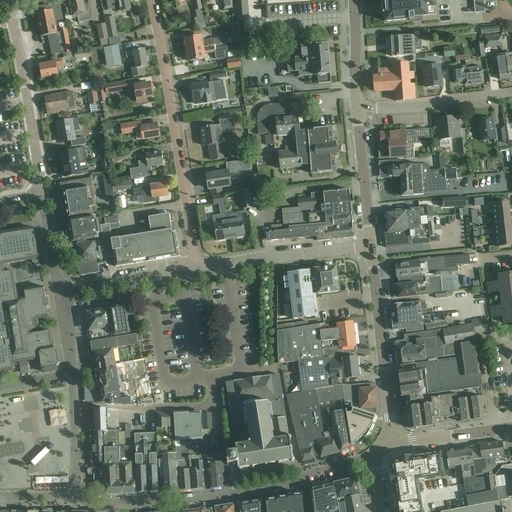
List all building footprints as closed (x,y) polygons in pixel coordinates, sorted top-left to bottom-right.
[(66,21),(74,19),(72,10),(91,6),(89,0),(84,0),(83,0),(82,0),(69,0),(70,1),(63,3),(66,21)] [(106,0),(109,9),(119,7),(120,8),(121,8),(121,11),(130,9),(128,0),(106,0)] [(199,0),(193,1),(195,11),(201,10),(199,0)] [(248,15),(246,0),(234,0),(236,16),(246,15),(248,15)] [(435,0),(383,0),(384,1),(382,1),(382,2),(379,2),(380,13),(383,13),(383,14),(385,14),(386,21),(409,19),(409,20),(414,20),(414,21),(421,21),(421,16),(436,15),(436,6),(435,0)] [(483,0),(473,0),(475,12),(485,11),(483,0)] [(33,19),(39,18),(62,14),(60,2),(33,8),(33,19)] [(94,20),(91,6),(72,10),(74,19),(78,18),(79,23),(94,20)] [(62,14),(39,18),(42,36),(48,35),(51,55),(62,53),(63,53),(66,53),(72,52),(67,27),(59,29),(59,33),(57,33),(56,26),(58,26),(57,21),(64,20),(62,14)] [(106,23),(111,46),(115,45),(118,45),(118,44),(121,44),(120,36),(117,36),(115,22),(106,23)] [(99,40),(100,40),(101,48),(111,46),(106,23),(96,25),(99,40)] [(219,38),(214,39),(202,41),(202,35),(185,38),(187,49),(220,44),(219,38)] [(391,37),(391,38),(389,40),(389,44),(392,45),(392,57),(410,56),(410,62),(415,62),(414,35),(391,37)] [(499,46),(498,35),(484,36),(485,48),(500,46),(499,46)] [(286,58),(287,74),(299,72),(299,77),(317,75),(318,84),(331,83),(327,45),(324,46),(324,42),(301,44),(302,54),(300,54),(300,57),(291,58),(291,53),(286,53),(287,58),(286,58)] [(226,43),(220,44),(187,49),(189,61),(205,58),(205,54),(216,52),(217,58),(218,60),(225,59),(225,57),(225,51),(227,51),(226,43)] [(483,44),(475,45),(477,57),(485,56),(483,44)] [(111,46),(101,48),(101,49),(100,49),(101,55),(104,55),(106,67),(122,65),(118,45),(115,45),(111,46)] [(431,49),(431,50),(432,60),(448,58),(446,46),(431,49)] [(145,56),(144,48),(126,51),(127,57),(134,56),(136,67),(131,68),(133,77),(145,75),(144,67),(147,67),(147,66),(149,65),(148,56),(145,56)] [(75,58),(91,55),(90,50),(79,52),(74,52),(75,58)] [(66,53),(67,61),(75,59),(75,58),(74,52),(72,53),(72,52),(66,53)] [(505,54),(497,55),(500,80),(509,79),(505,54)] [(228,67),(240,65),(239,57),(227,59),(228,67)] [(63,66),(62,59),(56,60),(56,63),(40,65),(42,78),(58,76),(57,67),(63,66)] [(395,101),(411,100),(411,99),(415,99),(414,83),(409,84),(409,79),(414,79),(413,72),(408,72),(408,63),(393,64),(393,68),(377,69),(378,76),(373,77),(374,91),(395,90),(395,101)] [(426,88),(442,86),(439,65),(424,67),(426,88)] [(463,69),(464,82),(465,85),(483,83),(482,70),(481,70),(481,67),(463,69)] [(463,69),(463,68),(452,69),(454,83),(464,82),(463,69)] [(210,80),(226,77),(225,71),(209,73),(210,80)] [(106,94),(128,91),(127,82),(105,85),(106,94)] [(204,103),(211,102),(211,101),(222,100),(220,88),(215,88),(214,82),(208,83),(192,85),(193,91),(191,92),(192,96),(193,96),(194,98),(195,98),(195,104),(204,102),(204,103)] [(144,101),(143,99),(146,98),(146,96),(152,95),(150,83),(128,87),(131,103),(144,101)] [(104,86),(97,88),(99,99),(106,98),(104,86)] [(75,108),(72,92),(54,95),(54,96),(45,98),(48,115),(56,113),(56,112),(75,108)] [(118,107),(129,105),(128,94),(116,96),(118,107)] [(257,116),(257,121),(258,135),(268,135),(269,139),(266,139),(266,148),(275,147),(275,154),(278,153),(280,170),(303,168),(303,165),(311,165),(312,174),(336,172),(335,157),(337,157),(336,143),(333,143),(332,128),(308,130),(308,132),(300,133),(299,117),(288,118),(288,115),(291,115),(290,103),(270,105),(266,106),(262,108),(259,112),(257,116)] [(218,116),(220,125),(200,128),(202,146),(208,145),(211,160),(225,158),(221,133),(235,131),(232,114),(218,116)] [(436,119),(438,140),(459,138),(457,116),(436,119)] [(60,142),(71,140),(72,147),(86,145),(85,138),(75,140),(74,131),(80,130),(78,118),(58,122),(59,128),(58,128),(60,142)] [(504,127),(494,128),(493,119),(477,121),(480,141),(494,139),(494,144),(499,143),(500,152),(508,151),(504,127)] [(141,126),(140,121),(120,124),(122,134),(142,131),(143,139),(159,136),(159,134),(160,134),(159,129),(158,129),(157,123),(141,126)] [(377,147),(378,147),(378,158),(406,156),(406,158),(413,158),(412,144),(421,143),(421,139),(429,138),(429,129),(379,133),(379,135),(380,136),(377,139),(377,144),(376,144),(377,147)] [(262,155),(260,136),(250,137),(251,155),(262,155)] [(468,153),(466,139),(459,140),(458,140),(459,154),(467,153),(468,153)] [(60,158),(62,165),(78,162),(86,161),(84,149),(61,152),(62,158),(60,158)] [(130,151),(109,156),(111,163),(131,158),(130,151)] [(152,176),(150,166),(164,164),(161,151),(146,153),(146,154),(139,156),(140,161),(138,162),(139,168),(130,169),(131,180),(152,176)] [(250,160),(230,163),(231,171),(207,174),(209,188),(211,188),(212,194),(222,192),(221,187),(230,185),(229,180),(241,178),(240,170),(251,169),(250,160)] [(78,162),(62,165),(63,171),(64,171),(65,177),(88,173),(87,167),(79,168),(78,162)] [(496,180),(507,179),(507,162),(495,162),(496,180)] [(429,174),(429,171),(428,165),(425,165),(425,164),(381,167),(382,178),(391,177),(391,178),(401,177),(421,176),(421,175),(429,174)] [(461,168),(446,170),(445,170),(446,180),(462,178),(461,168)] [(447,192),(446,180),(445,170),(440,170),(429,171),(429,174),(421,175),(421,176),(401,177),(402,188),(396,188),(397,197),(422,195),(424,194),(447,192)] [(250,175),(251,189),(259,188),(257,174),(250,175)] [(91,177),(59,182),(63,209),(67,208),(69,217),(97,212),(91,177)] [(113,192),(132,189),(131,182),(112,185),(112,187),(113,192)] [(144,194),(152,193),(153,197),(168,195),(166,182),(133,187),(134,197),(144,196),(144,194)] [(240,191),(242,209),(252,208),(249,190),(240,191)] [(297,200),(298,208),(336,204),(350,202),(349,190),(311,194),(312,198),(297,200)] [(225,204),(224,194),(212,196),(213,205),(219,204),(225,204)] [(258,198),(258,210),(273,209),(273,198),(258,198)] [(443,208),(465,207),(465,198),(442,200),(443,208)] [(351,214),(350,202),(336,204),(298,208),(282,210),(283,220),(329,216),(351,214)] [(491,204),(492,215),(510,213),(509,202),(491,204)] [(217,240),(231,238),(228,217),(227,213),(225,204),(219,204),(221,216),(214,217),(215,225),(213,225),(214,231),(216,231),(217,240)] [(385,212),(386,220),(415,217),(414,214),(414,209),(385,212)] [(228,217),(231,238),(245,236),(244,227),(249,226),(247,218),(245,219),(245,213),(242,213),(242,212),(232,214),(232,212),(227,213),(228,217)] [(106,256),(114,255),(116,267),(180,256),(176,232),(172,233),(169,213),(149,217),(151,233),(112,239),(110,230),(120,228),(118,216),(105,218),(106,224),(101,225),(103,241),(106,256)] [(426,213),(414,214),(415,217),(386,220),(386,221),(383,222),(386,248),(411,246),(411,242),(429,240),(426,213)] [(493,225),(511,224),(510,213),(492,215),(493,225)] [(307,229),(312,229),(352,225),(351,214),(329,216),(283,220),(283,225),(271,226),(271,232),(269,232),(269,233),(307,229)] [(95,237),(94,233),(100,232),(98,219),(92,220),(91,216),(70,220),(71,228),(70,228),(71,234),(72,234),(73,241),(95,237)] [(493,225),(494,236),(511,235),(511,224),(493,225)] [(352,225),(312,229),(313,237),(316,237),(316,241),(353,237),(352,225)] [(0,374),(9,373),(9,372),(42,366),(44,367),(45,373),(57,371),(57,365),(58,364),(63,363),(61,350),(56,351),(56,348),(53,348),(51,331),(50,331),(47,317),(48,317),(47,306),(48,306),(47,297),(46,293),(44,294),(43,287),(42,287),(37,258),(39,258),(37,250),(37,249),(39,249),(38,247),(37,239),(36,236),(35,236),(33,227),(32,228),(0,233),(0,374)] [(313,237),(312,229),(307,229),(269,233),(270,241),(313,237)] [(511,238),(511,235),(494,236),(495,247),(511,245),(511,238)] [(106,256),(103,241),(86,244),(86,242),(78,243),(78,245),(76,245),(77,253),(72,254),(74,264),(80,263),(81,274),(97,271),(96,263),(107,262),(106,256)] [(419,259),(419,261),(395,263),(397,278),(398,278),(439,273),(450,272),(450,273),(457,272),(456,266),(469,265),(468,255),(419,259)] [(317,293),(317,294),(339,292),(336,267),(314,269),(314,270),(288,272),(293,315),(314,313),(312,294),(317,293)] [(487,283),(488,288),(511,284),(511,272),(498,274),(499,281),(487,283)] [(441,293),(439,273),(398,278),(399,285),(394,286),(395,297),(417,295),(417,296),(436,293),(441,293)] [(511,284),(488,288),(488,292),(500,291),(500,299),(511,297),(511,284)] [(490,307),(490,312),(511,309),(511,297),(500,299),(501,306),(490,307)] [(391,305),(392,320),(422,316),(421,310),(426,310),(425,301),(420,302),(420,301),(391,305)] [(125,306),(117,307),(87,312),(91,342),(129,336),(125,306)] [(511,322),(511,309),(490,312),(491,318),(502,316),(503,323),(511,322)] [(423,331),(423,325),(425,325),(426,330),(448,327),(446,313),(427,316),(422,316),(392,320),(394,330),(406,328),(406,333),(423,331)] [(141,334),(138,317),(132,318),(135,335),(141,334)] [(407,363),(407,362),(458,355),(456,343),(476,341),(475,334),(489,333),(487,320),(473,322),(473,325),(444,329),(444,328),(428,330),(405,333),(406,337),(403,340),(403,341),(398,342),(395,345),(397,364),(407,363)] [(321,350),(354,346),(355,346),(352,322),(337,324),(337,326),(329,327),(319,328),(321,350)] [(354,353),(354,346),(321,350),(319,328),(318,325),(293,328),(292,324),(277,326),(278,364),(297,361),(324,357),(354,353)] [(135,335),(129,336),(91,342),(95,367),(145,359),(141,334),(135,335)] [(483,396),(480,373),(482,373),(477,342),(457,345),(459,358),(410,365),(403,366),(404,371),(399,372),(406,427),(410,426),(411,429),(436,426),(435,425),(458,422),(458,423),(483,419),(483,416),(488,415),(485,396),(483,396)] [(343,359),(354,358),(354,353),(324,357),(297,361),(299,378),(330,375),(329,361),(343,359)] [(329,361),(330,375),(331,388),(342,386),(341,379),(345,378),(345,379),(359,377),(356,357),(354,358),(343,359),(329,361)] [(145,359),(95,367),(101,403),(150,395),(145,359)] [(237,450),(226,451),(227,457),(228,457),(228,459),(227,459),(228,464),(238,462),(238,467),(237,467),(238,468),(239,468),(239,470),(241,469),(241,468),(243,468),(243,467),(244,467),(245,467),(244,467),(245,467),(248,466),(249,467),(249,466),(250,466),(252,466),(253,468),(254,467),(254,466),(256,465),(263,464),(265,464),(266,466),(267,465),(267,464),(269,463),(276,462),(278,462),(279,464),(280,463),(280,462),(282,461),(283,461),(284,461),(287,460),(288,460),(289,460),(291,460),(292,462),(293,461),(293,460),(295,459),(294,458),(293,458),(293,455),(292,451),(292,450),(291,450),(291,446),(291,445),(290,440),(291,440),(290,437),(291,437),(291,436),(289,436),(289,434),(288,434),(288,433),(287,430),(288,430),(287,428),(287,425),(287,424),(286,424),(286,420),(286,418),(286,417),(285,417),(279,375),(271,376),(234,381),(234,382),(226,383),(233,427),(248,425),(249,431),(249,432),(248,432),(248,433),(245,434),(246,437),(246,439),(247,443),(246,443),(245,443),(241,444),(240,444),(238,444),(238,442),(236,443),(237,444),(235,444),(235,446),(236,446),(237,450)] [(331,388),(330,375),(299,378),(301,392),(315,390),(331,388)] [(360,383),(342,386),(345,405),(357,409),(375,415),(376,414),(375,414),(376,407),(377,407),(376,388),(361,389),(360,383)] [(315,390),(301,392),(286,395),(290,413),(302,462),(320,457),(320,458),(339,452),(339,450),(333,431),(329,432),(323,434),(322,430),(315,390)] [(347,417),(351,444),(351,443),(352,443),(352,445),(353,445),(357,442),(357,441),(363,436),(364,435),(368,430),(369,429),(372,423),(373,422),(375,415),(357,409),(345,405),(347,417)] [(91,468),(93,468),(104,467),(103,464),(105,464),(103,431),(107,430),(107,429),(106,408),(89,409),(91,458),(92,460),(92,467),(91,467),(91,468)] [(188,441),(189,457),(192,457),(192,460),(201,459),(201,456),(200,450),(203,450),(202,426),(201,414),(201,411),(187,412),(185,412),(185,411),(173,411),(173,414),(174,423),(175,442),(188,441)] [(156,424),(157,452),(159,451),(162,491),(179,490),(178,471),(175,442),(174,423),(173,414),(156,412),(156,424)] [(212,429),(211,413),(203,413),(204,429),(212,429)] [(333,431),(339,450),(340,450),(341,451),(346,448),(346,447),(351,444),(347,417),(333,420),(334,428),(328,429),(329,432),(333,431)] [(104,467),(104,475),(104,491),(105,495),(126,494),(125,474),(116,474),(115,463),(119,463),(118,447),(118,431),(113,431),(113,429),(107,429),(107,430),(103,431),(105,464),(103,464),(104,467)] [(137,493),(158,492),(157,452),(156,433),(135,434),(137,491),(137,493)] [(191,489),(190,466),(189,457),(188,441),(175,442),(178,471),(179,490),(191,489)] [(459,448),(463,477),(467,505),(499,499),(499,500),(510,499),(510,496),(506,496),(505,485),(497,486),(495,475),(485,477),(476,479),(475,476),(477,476),(485,474),(484,470),(488,469),(486,459),(504,456),(502,442),(461,447),(461,448),(459,448)] [(209,455),(210,464),(208,464),(209,488),(224,487),(224,483),(221,446),(215,447),(210,447),(210,455),(209,455)] [(118,447),(119,463),(115,463),(116,474),(125,474),(126,494),(136,493),(136,482),(136,480),(135,480),(135,471),(134,447),(118,447)] [(463,477),(459,448),(447,450),(450,468),(455,467),(456,478),(463,477)] [(390,471),(392,484),(393,484),(394,494),(393,494),(395,509),(394,509),(394,511),(419,511),(414,477),(428,475),(428,480),(444,478),(441,452),(411,457),(411,456),(398,458),(399,462),(392,463),(394,471),(390,471)] [(196,462),(196,466),(190,466),(191,489),(204,488),(203,481),(202,461),(196,462)] [(93,475),(91,475),(91,489),(93,491),(104,491),(104,475),(93,475)] [(349,503),(351,511),(365,511),(357,478),(346,480),(351,503),(349,503)] [(351,503),(346,480),(334,483),(334,484),(340,510),(340,511),(351,511),(349,503),(351,503)] [(340,510),(334,484),(313,488),(315,511),(331,511),(332,511),(340,510)] [(438,503),(448,502),(447,490),(437,491),(438,503)] [(263,511),(303,511),(302,494),(293,494),(293,493),(266,498),(266,499),(263,499),(263,511)] [(462,494),(453,495),(454,503),(463,502),(462,494)] [(258,500),(250,501),(251,511),(263,511),(263,499),(258,500)] [(502,511),(501,500),(455,509),(442,511),(439,511),(502,511)] [(239,503),(235,504),(235,511),(251,511),(250,501),(241,503),(239,503)]
